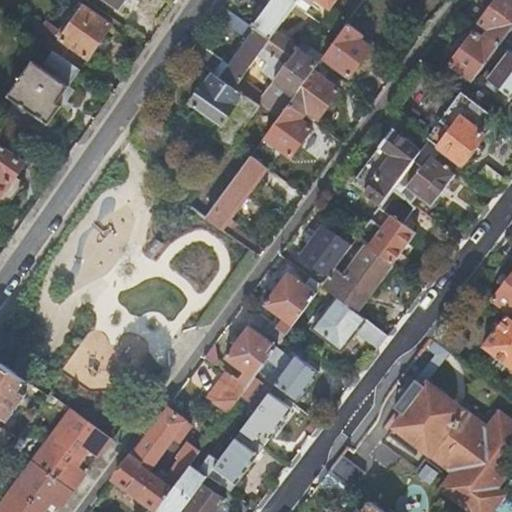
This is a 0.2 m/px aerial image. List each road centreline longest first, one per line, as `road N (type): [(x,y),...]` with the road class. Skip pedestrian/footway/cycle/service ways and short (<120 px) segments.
road 1 (residential): [(279,511),(330,430),(511,208)]
road 2 (residential): [(201,0),(0,287)]
